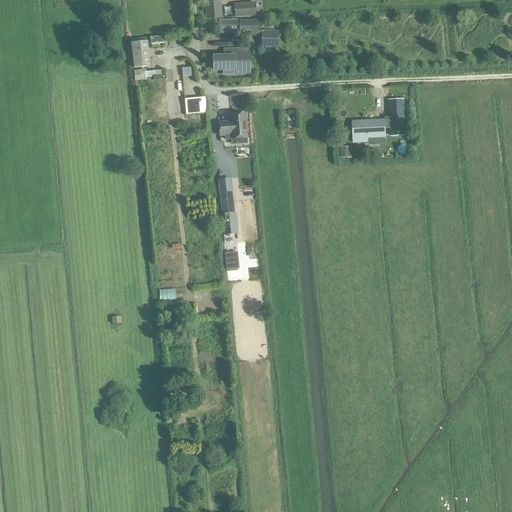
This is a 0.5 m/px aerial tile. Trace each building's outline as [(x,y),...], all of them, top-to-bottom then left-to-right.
[(222,18),(220,3),(205,4),(206,20),(222,18)] [(255,3),(234,4),(235,18),(256,16),(255,3)] [(258,28),(257,20),(239,20),(239,32),(251,32),(251,37),(262,36),(261,48),(278,49),(279,32),(263,31),(263,28),(258,28)] [(237,31),(237,21),(219,21),(219,32),(237,31)] [(163,37),(150,39),(150,45),(164,44),(163,37)] [(133,67),(149,65),(146,40),(130,42),(133,67)] [(224,72),(243,71),(243,58),(248,57),(248,50),(227,51),(227,57),(214,58),(214,70),(224,70),(224,72)] [(403,120),(403,118),(404,118),(403,102),(390,102),(391,115),(389,116),(389,118),(353,120),(353,141),(367,140),(368,136),(385,135),(385,127),(391,127),(391,134),(405,134),(404,120),(403,120)] [(248,135),(245,112),(229,113),(230,121),(226,121),(226,120),(219,121),(220,133),(231,132),(231,137),(248,135)] [(341,156),(353,156),(353,145),(341,145),(341,156)] [(219,181),(225,236),(237,235),(231,180),(219,181)]
